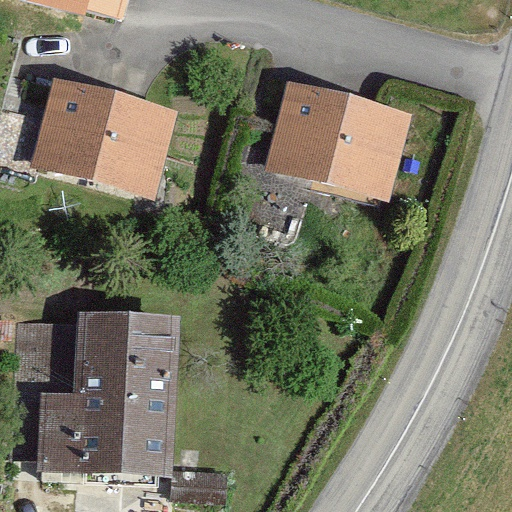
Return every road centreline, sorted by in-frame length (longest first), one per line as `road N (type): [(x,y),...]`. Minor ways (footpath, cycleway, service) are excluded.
road 1 (unclassified): [(511,125),(441,330),(338,511)]
road 2 (unknown): [(195,0),(511,83)]
